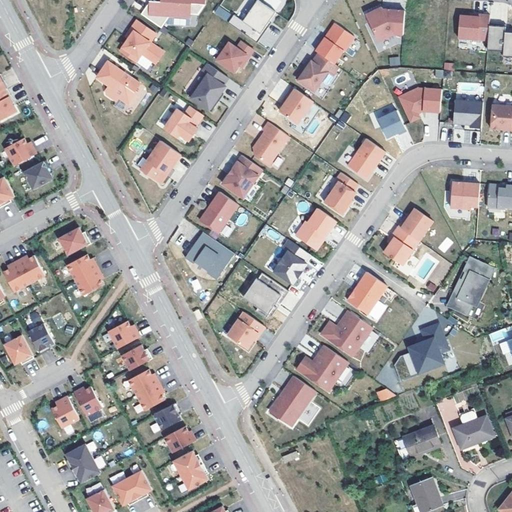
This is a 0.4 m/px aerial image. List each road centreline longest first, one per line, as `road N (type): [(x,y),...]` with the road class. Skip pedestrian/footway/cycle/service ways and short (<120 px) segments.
road 1 (residential): [(216,406),(250,386),(412,160),(437,152),(511,157)]
road 2 (residential): [(313,0),(156,229),(131,243)]
road 3 (residential): [(216,406),(131,243)]
road 4 (residential): [(63,511),(5,402)]
road 5 (residential): [(100,186),(43,80)]
road 6 (residential): [(273,511),(216,406)]
